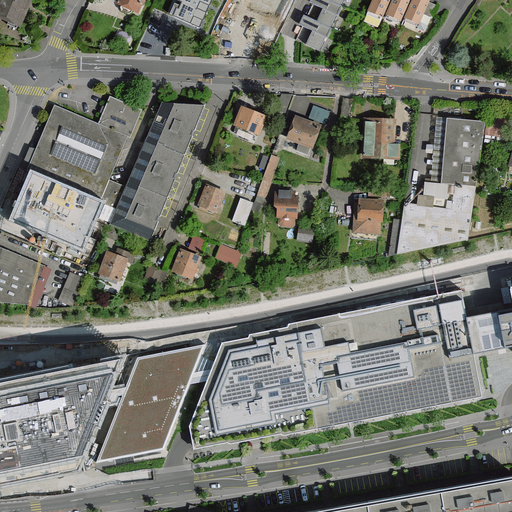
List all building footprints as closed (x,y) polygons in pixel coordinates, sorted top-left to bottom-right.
[(28,6),(12,0),(0,0),(0,25),(17,32),(28,6)] [(145,0),(120,0),(118,5),(140,15),(145,0)] [(182,2),(207,13),(212,0),(180,0),(179,2),(182,2)] [(251,0),(248,9),(272,20),(279,6),(266,0),(251,0)] [(344,0),(326,0),(327,0),(326,0),(311,0),(310,3),(322,8),(316,22),(304,16),(300,25),(312,30),(305,44),(320,52),(344,0)] [(421,25),(432,1),(429,0),(373,0),(367,15),(383,23),(386,17),(402,24),(404,18),(421,25)] [(204,20),(207,13),(182,2),(179,9),(177,8),(173,16),(200,28),(204,20)] [(270,26),(272,20),(248,9),(241,23),(266,35),(270,26)] [(55,107),(7,217),(76,246),(95,202),(116,211),(110,226),(151,241),(206,108),(162,104),(125,187),(111,182),(141,111),(111,99),(99,125),(55,107)] [(311,117),(329,121),(332,108),(314,104),(311,117)] [(244,108),(236,128),(260,138),(268,117),(244,108)] [(323,127),(297,117),(288,141),(314,150),(323,127)] [(398,121),(366,119),(364,158),(396,160),(398,121)] [(486,124),(447,120),(443,185),(426,184),(425,197),(420,196),(419,207),(405,205),(399,254),(470,242),(486,124)] [(274,180),(282,155),(273,153),(265,178),(274,180)] [(227,194),(208,186),(200,208),(218,215),(227,194)] [(297,194),(277,193),(276,218),(279,218),(279,225),(281,228),(292,229),(295,226),(297,194)] [(253,205),(241,200),(233,223),(245,227),(253,205)] [(386,206),(355,204),(353,235),(383,237),(386,206)] [(300,238),(315,239),(315,227),(301,226),(300,238)] [(196,233),(190,245),(202,250),(208,238),(196,233)] [(47,266),(0,245),(0,303),(29,306),(47,266)] [(118,251),(131,255),(132,250),(120,246),(118,251)] [(242,255),(221,247),(216,260),(237,269),(242,255)] [(202,258),(182,250),(173,273),(192,281),(202,258)] [(129,261),(108,253),(100,276),(120,283),(129,261)] [(164,283),(170,272),(153,263),(148,274),(164,283)] [(85,278),(70,272),(59,300),(74,306),(85,278)] [(511,277),(508,278),(511,300),(511,308),(468,317),(475,349),(511,341),(511,277)] [(468,317),(462,289),(289,324),(288,327),(250,334),(248,337),(222,343),(212,369),(207,380),(190,426),(194,449),(227,442),(231,444),(280,434),(284,435),(483,396),(475,349),(468,317)] [(206,344),(138,357),(126,387),(120,401),(96,462),(164,449),(190,384),(207,380),(212,369),(195,372),(206,344)] [(107,393),(121,358),(0,381),(0,482),(78,468),(95,423),(99,422),(106,404),(120,401),(126,387),(111,390),(109,393),(107,393)] [(477,480),(483,511),(511,511),(511,480),(511,474),(477,480)] [(483,511),(477,480),(441,486),(446,511),(483,511)] [(446,511),(441,486),(404,492),(407,511),(446,511)] [(407,511),(404,492),(366,499),(368,511),(407,511)] [(368,511),(366,499),(330,505),(331,511),(368,511)]
